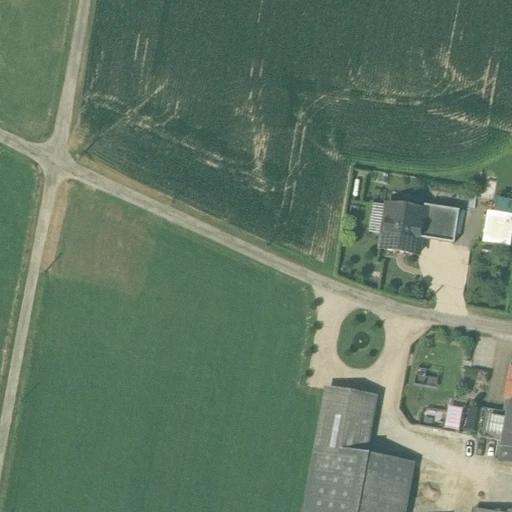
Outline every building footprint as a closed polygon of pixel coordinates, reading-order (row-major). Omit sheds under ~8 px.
[(483,202),(467,199),(464,218),(479,221),(483,202)] [(458,212),(423,206),(423,212),(424,212),(420,240),(453,245),(458,212)] [(423,212),(387,207),(380,250),(418,256),(420,240),(424,212),(423,212)] [(508,241),(510,221),(486,219),(484,239),(508,241)] [(373,399),(327,390),(304,511),(406,511),(414,468),(363,458),(373,399)] [(511,400),(510,400),(510,401),(507,418),(503,441),(499,462),(511,464),(511,400)] [(483,410),(471,408),(467,430),(479,432),(483,410)] [(499,413),(483,410),(479,432),(478,436),(494,439),(498,417),(499,413)] [(507,418),(498,417),(494,439),(503,441),(507,418)]
